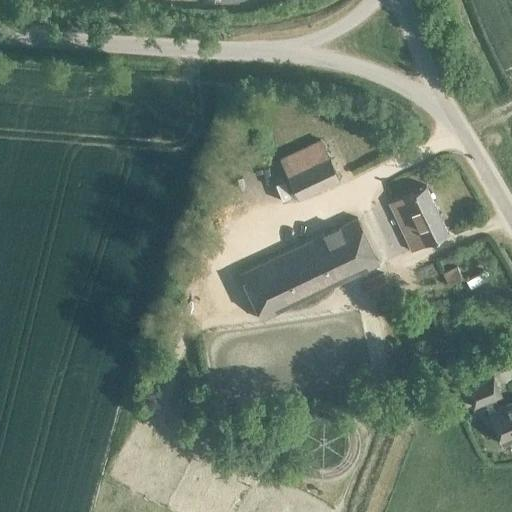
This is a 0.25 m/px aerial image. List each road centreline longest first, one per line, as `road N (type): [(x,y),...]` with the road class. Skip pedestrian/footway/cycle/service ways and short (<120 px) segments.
road 1 (unclassified): [(270,52),(0,34)]
road 2 (unclassified): [(456,126),(371,72),(270,52)]
road 3 (unclassified): [(456,126),(401,0)]
